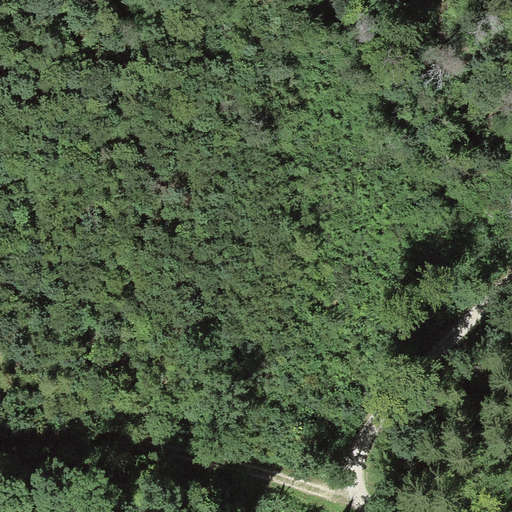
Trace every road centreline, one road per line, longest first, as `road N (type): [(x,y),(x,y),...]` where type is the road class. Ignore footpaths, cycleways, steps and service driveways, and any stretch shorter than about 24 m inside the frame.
road 1 (track): [(0,436),(108,438),(359,500)]
road 2 (track): [(359,500),(363,440),(395,395),(511,279)]
